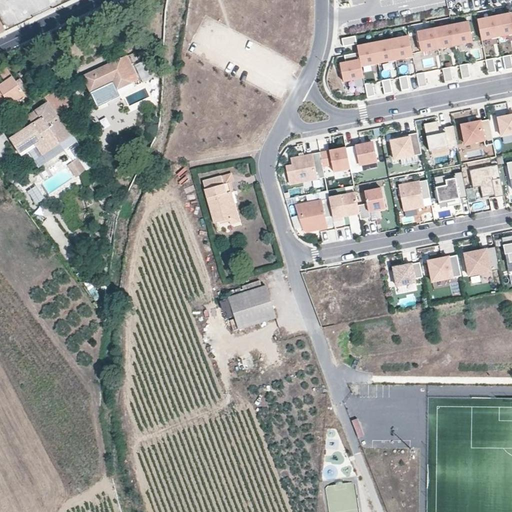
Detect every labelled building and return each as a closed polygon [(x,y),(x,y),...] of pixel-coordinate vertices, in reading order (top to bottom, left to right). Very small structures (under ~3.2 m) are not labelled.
[(511,12),(495,16),(499,36),(511,33),(511,12)] [(478,20),(482,39),(499,36),(495,16),(478,20)] [(473,41),(469,21),(452,25),(453,33),(456,44),(473,41)] [(453,33),(452,25),(435,28),(439,48),(456,44),(453,33)] [(439,48),(435,28),(418,32),(422,51),(439,48)] [(357,43),(356,35),(342,38),(344,46),(357,43)] [(28,57),(48,48),(42,36),(23,45),(28,57)] [(413,55),(409,36),(392,39),(396,58),(413,55)] [(396,58),(392,39),(375,42),(379,62),(396,58)] [(379,62),(375,42),(358,46),(359,52),(362,65),(379,62)] [(362,65),(359,52),(345,55),(346,62),(340,63),(344,81),(364,77),(362,65)] [(503,56),(506,69),(511,68),(511,59),(511,55),(503,56)] [(113,82),(117,90),(120,88),(139,80),(127,56),(122,58),(121,58),(82,76),(90,93),(113,82)] [(486,60),(489,73),(497,71),(494,58),(486,60)] [(460,65),(462,78),(471,76),(468,63),(460,65)] [(25,94),(7,67),(0,71),(0,73),(4,79),(5,81),(0,83),(0,108),(1,108),(9,102),(10,104),(18,99),(25,94)] [(443,68),(445,81),(453,80),(451,67),(443,68)] [(417,73),(419,87),(427,85),(425,72),(417,73)] [(400,77),(402,90),(410,88),(408,75),(400,77)] [(382,80),(385,93),(393,92),(390,78),(382,80)] [(365,83),(368,97),(376,95),(373,82),(365,83)] [(75,103),(61,85),(56,88),(70,107),(75,103)] [(45,97),(59,114),(70,107),(56,88),(45,97)] [(18,99),(10,104),(9,102),(1,108),(4,113),(20,102),(18,99)] [(73,135),(47,101),(26,116),(31,124),(10,139),(20,154),(35,144),(37,147),(43,156),(73,135)] [(511,133),(511,114),(498,117),(502,136),(511,133)] [(485,145),(494,144),(489,119),(462,124),(466,144),(484,140),(485,145)] [(449,148),(458,147),(453,125),(445,127),(446,132),(440,133),(437,121),(424,123),(430,150),(449,146),(449,148)] [(395,159),(422,154),(418,132),(391,138),(395,159)] [(373,142),(347,147),(351,168),(352,172),(363,170),(362,164),(377,161),(373,142)] [(37,147),(35,144),(20,154),(22,157),(37,147)] [(347,147),(321,152),(323,166),(333,164),(334,171),(351,168),(347,147)] [(321,152),(320,152),(304,155),(300,156),(292,158),(293,165),(288,166),(291,184),(325,177),(323,166),(321,152)] [(88,169),(80,157),(68,165),(76,177),(88,169)] [(504,195),(498,164),(470,170),(473,187),(481,186),(483,197),(489,196),(495,195),(495,197),(504,195)] [(468,197),(462,171),(455,173),(455,175),(446,177),(445,175),(434,177),(439,202),(447,201),(448,206),(461,204),(460,198),(468,197)] [(234,181),(232,173),(229,174),(221,176),(223,184),(231,182),(234,181)] [(221,224),(230,221),(222,194),(231,191),(233,191),(231,182),(223,184),(221,176),(221,175),(203,180),(206,189),(205,190),(215,223),(220,221),(221,224)] [(431,197),(427,180),(400,185),(404,210),(424,206),(423,199),(431,197)] [(44,198),(36,185),(28,190),(25,185),(23,187),(34,204),(44,198)] [(368,203),(358,205),(360,213),(361,219),(371,217),(370,211),(386,208),(382,188),(365,191),(368,203)] [(240,222),(231,191),(222,194),(230,221),(231,225),(240,222)] [(358,205),(356,192),(330,197),(330,198),(333,215),(334,220),(344,218),(343,216),(360,213),(358,205)] [(333,215),(330,198),(296,205),(301,227),(306,231),(327,227),(325,217),(333,215)] [(511,235),(502,237),(507,263),(511,261),(511,235)] [(500,269),(496,246),(478,251),(465,253),(469,275),(500,269)] [(462,275),(457,255),(428,260),(432,281),(462,275)] [(423,277),(420,262),(393,267),(397,286),(416,282),(415,278),(423,277)] [(262,286),(260,280),(242,286),(243,291),(262,286)] [(277,317),(266,285),(262,286),(244,292),(242,292),(228,297),(229,298),(230,302),(239,329),(277,317)] [(242,292),(240,287),(227,292),(228,296),(242,292)]
